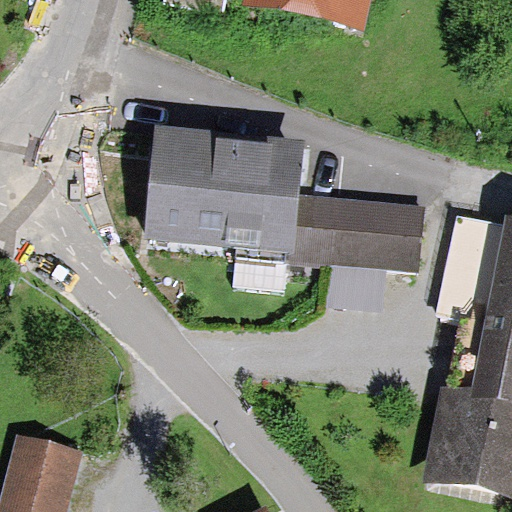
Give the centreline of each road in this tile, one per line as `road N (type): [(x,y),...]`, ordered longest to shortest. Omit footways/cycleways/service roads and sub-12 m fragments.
road 1 (residential): [(314,511),(301,488),(22,202)]
road 2 (residential): [(22,202),(89,0)]
